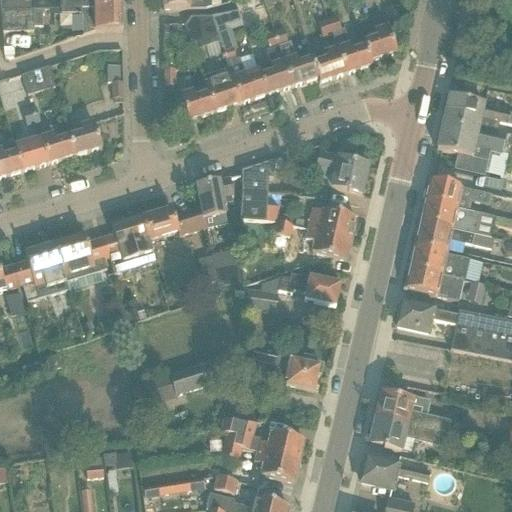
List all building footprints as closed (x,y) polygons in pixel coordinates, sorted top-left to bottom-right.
[(29,0),(0,0),(0,12),(30,12),(29,0)] [(120,9),(120,0),(81,0),(81,5),(81,10),(120,9)] [(209,0),(161,0),(162,12),(189,12),(205,11),(210,10),(209,0)] [(398,0),(396,10),(406,13),(408,0),(398,0)] [(71,16),(71,5),(59,6),(60,16),(71,16)] [(81,5),(71,5),(71,16),(81,16),(82,37),(94,33),(121,33),(120,9),(81,10),(81,5)] [(0,12),(2,34),(32,33),(32,28),(42,28),(42,12),(30,12),(0,12)] [(210,17),(211,19),(211,21),(213,26),(223,23),(220,14),(210,17)] [(211,21),(211,19),(189,20),(184,27),(189,40),(193,52),(219,44),(213,26),(211,21)] [(335,19),(327,22),(331,36),(340,33),(335,19)] [(331,36),(327,22),(317,25),(322,39),(331,36)] [(184,27),(163,27),(163,41),(184,41),(189,40),(184,27)] [(363,45),(370,64),(396,55),(387,30),(374,34),(376,41),(363,45)] [(282,31),(274,34),(293,89),(317,81),(318,86),(319,85),(312,62),(313,61),(312,59),(310,55),(296,60),(291,45),(287,46),(282,31)] [(340,33),(331,36),(336,51),(345,77),(370,69),(371,68),(370,64),(363,45),(363,43),(348,48),(343,33),(340,33)] [(293,89),(274,34),(264,37),(269,52),(265,53),(269,66),(257,69),(267,98),(293,89)] [(230,48),(222,50),(241,106),(267,98),(257,69),(255,70),(256,73),(244,77),(239,61),(235,62),(230,48)] [(228,72),(203,80),(215,115),(241,106),(222,50),(221,51),(228,72)] [(336,51),(312,59),(313,61),(312,62),(319,85),(345,77),(336,51)] [(119,68),(106,68),(107,85),(112,85),(119,85),(119,68)] [(21,78),(21,79),(27,96),(28,97),(54,90),(48,70),(21,78)] [(164,72),(164,88),(174,87),(174,72),(164,72)] [(202,81),(207,97),(194,101),(192,94),(179,98),(187,124),(215,115),(203,80),(202,81)] [(112,101),(122,100),(122,85),(119,85),(112,85),(112,101)] [(448,99),(445,114),(465,118),(464,120),(480,123),(480,121),(499,125),(511,128),(511,116),(483,110),(484,107),(448,99)] [(36,126),(31,110),(21,113),(26,129),(36,126)] [(465,118),(445,114),(441,132),(507,147),(509,138),(496,135),(499,125),(480,121),(480,123),(464,120),(465,118)] [(66,133),(74,159),(100,151),(93,125),(66,133)] [(474,151),(501,157),(502,151),(506,152),(507,147),(441,132),(436,153),(471,161),(474,151)] [(74,159),(66,133),(40,141),(48,167),(74,159)] [(48,167),(40,141),(14,149),(22,174),(48,167)] [(14,149),(0,152),(0,180),(22,174),(14,149)] [(334,175),(330,191),(361,198),(368,169),(319,157),(316,170),(334,175)] [(242,173),(241,195),(267,196),(268,180),(272,180),(273,163),(242,173)] [(231,204),(230,199),(233,198),(230,181),(196,188),(202,216),(206,232),(227,227),(222,206),(231,204)] [(487,207),(489,197),(429,183),(425,204),(468,214),(470,203),(487,207)] [(241,195),(239,223),(243,223),(265,224),(265,220),(266,205),(267,196),(241,195)] [(425,204),(420,225),(474,238),(478,216),(468,214),(425,204)] [(206,232),(202,216),(174,224),(171,213),(141,222),(147,242),(177,233),(179,240),(206,232)] [(309,222),(307,232),(350,242),(355,221),(321,213),(319,224),(309,222)] [(102,241),(100,242),(106,263),(108,262),(110,267),(111,271),(113,277),(128,273),(124,262),(134,259),(138,269),(154,265),(151,253),(147,242),(141,222),(111,231),(113,238),(102,241)] [(276,225),(273,237),(289,241),(292,229),(276,225)] [(415,245),(414,248),(446,255),(446,252),(448,242),(464,246),(471,247),(491,252),(493,242),(490,241),(474,238),(420,225),(415,245)] [(345,264),(350,242),(307,232),(304,243),(314,245),(311,256),(345,264)] [(84,239),(54,248),(65,285),(67,290),(68,293),(68,295),(104,283),(101,274),(106,272),(104,264),(106,263),(100,242),(97,243),(86,246),(84,239)] [(15,268),(12,268),(19,289),(21,289),(26,305),(39,302),(36,294),(45,291),(48,299),(68,293),(67,290),(65,285),(54,248),(24,257),(26,264),(15,268)] [(414,251),(409,271),(463,283),(466,272),(468,263),(445,258),(446,255),(414,248),(414,251)] [(216,285),(214,272),(211,260),(198,263),(203,287),(216,285)] [(214,272),(216,285),(217,291),(238,286),(238,267),(214,272)] [(0,294),(5,293),(16,290),(19,289),(12,268),(10,269),(0,271),(0,294)] [(463,283),(409,271),(404,292),(458,305),(463,283)] [(245,292),(243,309),(274,313),(277,294),(290,298),(291,293),(304,296),(303,303),(335,310),(340,287),(308,280),(308,282),(289,278),(288,283),(280,281),(260,288),(260,294),(245,292)] [(463,302),(478,305),(482,288),(467,284),(463,302)] [(21,295),(6,299),(12,319),(26,315),(21,295)] [(511,322),(507,322),(506,323),(458,314),(457,318),(401,305),(396,329),(427,336),(430,323),(455,329),(452,340),(450,353),(511,364),(511,322)] [(135,310),(122,315),(126,327),(139,322),(136,315),(135,310)] [(122,317),(98,325),(103,337),(126,329),(122,317)] [(252,354),(236,357),(236,369),(249,370),(261,373),(259,382),(315,395),(321,370),(252,354)] [(57,357),(39,362),(43,375),(60,370),(57,357)] [(39,364),(31,367),(34,376),(42,373),(39,364)] [(138,412),(207,390),(200,368),(131,390),(138,412)] [(380,399),(375,422),(446,439),(450,423),(425,418),(429,404),(413,400),(412,403),(395,399),(394,402),(380,399)] [(246,423),(245,427),(224,422),(221,434),(227,435),(224,447),(239,451),(255,454),(258,444),(259,444),(260,441),(253,439),(256,426),(246,423)] [(446,439),(375,422),(370,444),(384,448),(383,451),(400,455),(404,441),(443,450),(446,439)] [(460,429),(451,427),(449,438),(458,440),(460,429)] [(258,444),(255,454),(298,464),(303,443),(270,435),(267,446),(259,444),(258,444)] [(239,451),(224,447),(221,458),(236,462),(239,451)] [(298,464),(255,454),(253,465),(262,467),(259,478),(293,486),(298,464)] [(113,458),(115,473),(131,471),(129,456),(113,458)] [(366,461),(360,485),(392,492),(395,478),(426,486),(429,476),(366,461)] [(86,482),(103,481),(102,471),(85,473),(86,482)] [(114,476),(106,477),(108,493),(116,492),(114,476)] [(232,497),(235,484),(217,479),(214,492),(232,497)] [(143,491),(144,502),(204,492),(202,482),(143,491)] [(91,511),(90,493),(80,494),(82,511),(91,511)] [(243,508),(233,506),(233,502),(209,496),(205,511),(286,511),(287,509),(254,501),(251,511),(250,511),(243,510),(243,508)] [(412,511),(414,509),(388,503),(385,511),(412,511)]
